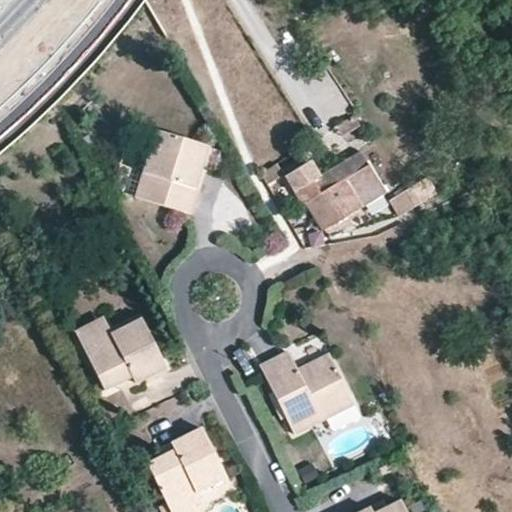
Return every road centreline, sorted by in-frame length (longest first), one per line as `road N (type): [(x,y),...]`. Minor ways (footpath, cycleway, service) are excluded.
road 1 (residential): [(287,511),(213,368),(210,329)]
road 2 (residential): [(253,293),(245,270),(223,257),(189,270),(182,305),(210,329)]
